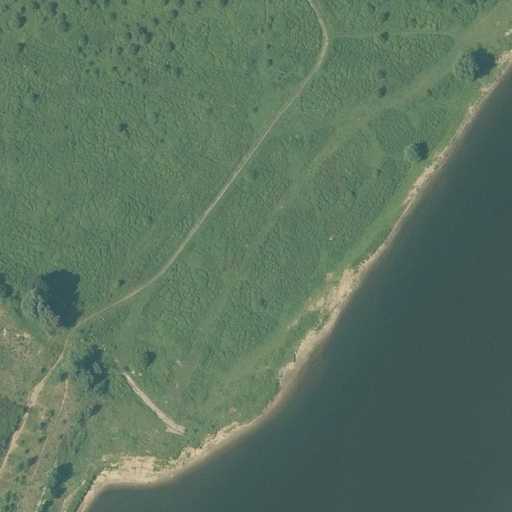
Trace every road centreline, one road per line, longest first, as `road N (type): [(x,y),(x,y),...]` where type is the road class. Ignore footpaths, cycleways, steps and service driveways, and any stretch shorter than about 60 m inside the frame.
road 1 (track): [(304,0),(324,32),(323,60),(163,271),(56,352),(34,387)]
road 2 (track): [(324,32),(462,37),(511,0)]
